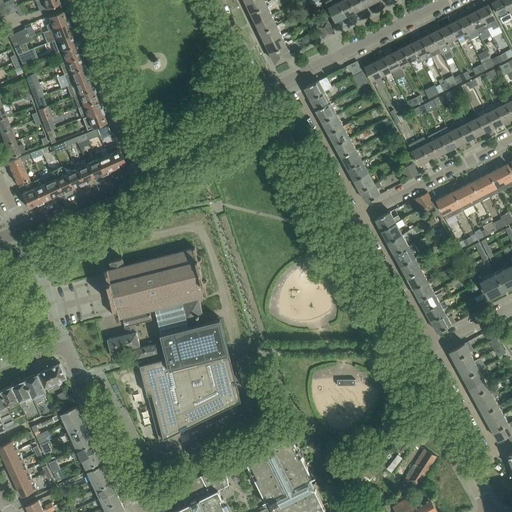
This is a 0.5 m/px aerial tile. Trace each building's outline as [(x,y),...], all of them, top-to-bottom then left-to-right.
[(17,10),(15,7),(12,0),(8,0),(6,1),(11,12),(17,10)] [(35,0),(40,10),(45,8),(46,8),(59,3),(58,0),(35,0)] [(267,4),(265,0),(250,0),(246,2),(251,12),(267,4)] [(346,16),(339,2),(333,4),(331,0),(327,0),(325,1),(335,21),(339,19),(340,20),(346,17),(345,16),(346,16)] [(355,11),(349,0),(341,0),(339,2),(346,16),(350,14),(351,15),(354,13),(354,12),(355,11)] [(364,6),(361,0),(349,0),(355,11),(359,9),(360,10),(363,8),(364,7),(364,6)] [(493,2),(492,2),(502,22),(511,17),(511,16),(503,0),(494,0),(493,1),(493,2)] [(511,0),(503,0),(511,16),(511,15),(511,0)] [(11,12),(6,1),(0,4),(6,15),(11,12)] [(256,22),(272,14),(267,4),(251,12),(256,22)] [(498,25),(488,5),(486,4),(484,5),(483,7),(479,9),(488,27),(492,25),(494,28),(498,25)] [(24,14),(20,5),(15,7),(17,10),(19,15),(24,14)] [(488,27),(479,9),(477,9),(475,10),(474,11),(469,14),(478,33),(479,34),(484,32),(483,30),(488,27)] [(66,19),(62,10),(48,16),(51,22),(46,24),(48,30),(53,28),(68,22),(67,19),(66,19)] [(261,32),(277,24),(276,22),(283,19),(279,11),(272,14),(256,22),(261,32)] [(478,33),(469,14),(468,13),(465,15),(465,16),(460,19),(469,37),(470,39),(479,34),(478,33)] [(469,37),(460,19),(458,18),(456,20),(455,21),(451,24),(450,23),(457,37),(462,34),(465,40),(469,37)] [(335,33),(330,24),(328,20),(317,26),(323,39),(335,33)] [(71,33),(68,26),(70,25),(68,22),(53,28),(57,38),(71,33)] [(35,34),(30,23),(24,25),(25,28),(30,37),(34,35),(35,34)] [(457,37),(450,23),(449,23),(446,24),(446,26),(441,28),(450,46),(454,44),(452,39),(457,37)] [(265,42),(282,34),(277,24),(261,32),(265,42)] [(450,46),(441,28),(440,27),(437,29),(436,31),(432,33),(438,46),(439,46),(441,51),(442,54),(443,53),(446,60),(453,56),(450,50),(451,49),(450,46)] [(30,37),(25,28),(19,31),(25,42),(30,39),(31,39),(30,37)] [(25,42),(19,31),(14,33),(19,45),(25,42)] [(438,46),(432,33),(430,32),(427,34),(427,35),(423,38),(421,37),(431,56),(441,51),(439,46),(438,46)] [(19,45),(14,33),(9,36),(14,47),(19,45)] [(76,43),(75,41),(74,41),(71,33),(57,38),(50,41),(54,52),(76,43)] [(270,52),(287,44),(282,34),(265,42),(270,52)] [(431,56),(421,37),(418,38),(418,40),(413,42),(412,42),(422,61),(431,56)] [(28,51),(25,42),(19,45),(14,47),(18,55),(22,53),(26,51),(28,51)] [(422,61),(412,42),(409,43),(408,45),(403,47),(410,60),(415,58),(418,63),(422,61)] [(80,55),(77,48),(78,48),(76,43),(54,52),(56,57),(64,54),(66,60),(80,55)] [(292,55),(287,44),(270,52),(275,63),(292,55)] [(410,60),(403,47),(402,48),(401,47),(398,49),(397,50),(394,52),(400,65),(410,60)] [(26,51),(22,53),(18,55),(23,65),(27,63),(31,62),(26,51)] [(400,65),(394,52),(393,53),(392,52),(389,53),(388,55),(384,57),(394,75),(396,79),(405,74),(403,70),(400,65)] [(504,60),(501,54),(491,59),(494,65),(504,60)] [(85,65),(84,62),(83,63),(80,55),(66,60),(70,71),(85,65)] [(494,65),(491,59),(490,56),(481,60),(482,63),(485,69),(494,65)] [(394,75),(384,57),(382,57),(379,58),(379,60),(375,62),(382,75),(382,74),(385,80),(394,75)] [(382,75),(375,62),(373,61),(369,63),(369,65),(365,67),(372,80),(372,79),(382,75)] [(511,68),(508,61),(499,66),(504,75),(508,72),(511,80),(511,68)] [(88,76),(85,70),(86,69),(85,65),(70,71),(64,74),(68,84),(74,82),(88,76)] [(35,72),(27,75),(28,77),(26,78),(28,81),(30,87),(34,85),(39,83),(35,72)] [(443,79),(444,82),(448,88),(452,86),(457,84),(453,75),(443,79)] [(484,84),(480,75),(471,80),(474,86),(477,84),(479,86),(484,84)] [(93,87),(92,84),(91,85),(88,76),(74,82),(68,84),(66,85),(71,96),(73,95),(79,93),(93,87)] [(319,79),(304,87),(310,98),(325,90),(332,86),(327,76),(319,80),(319,79)] [(29,93),(27,87),(24,79),(20,80),(23,88),(22,89),(23,92),(24,95),(29,93)] [(439,93),(448,88),(444,82),(436,86),(439,93)] [(39,83),(34,85),(30,87),(34,99),(43,95),(39,83)] [(439,93),(436,86),(432,88),(433,90),(427,93),(429,98),(439,93)] [(96,99),(94,92),(95,91),(93,87),(79,93),(73,95),(78,106),(96,99)] [(316,110),(331,102),(325,90),(310,98),(316,110)] [(397,106),(398,106),(396,103),(392,105),(388,98),(384,100),(388,108),(392,106),(394,109),(390,111),(394,117),(401,114),(397,106)] [(102,109),(101,106),(100,107),(96,99),(78,106),(82,117),(102,109)] [(436,105),(433,99),(424,104),(428,112),(437,107),(436,105)] [(337,113),(331,102),(316,110),(323,121),(337,113)] [(511,117),(511,114),(506,102),(496,107),(504,122),(505,121),(506,122),(509,120),(509,119),(511,117)] [(12,112),(10,107),(4,109),(1,103),(0,103),(0,117),(6,115),(12,112)] [(402,104),(398,106),(397,106),(401,114),(404,112),(405,113),(406,113),(402,104)] [(51,117),(47,106),(43,107),(38,109),(43,120),(48,118),(51,117)] [(504,122),(496,107),(487,111),(494,126),(495,126),(497,127),(500,125),(500,123),(504,122)] [(106,122),(103,113),(104,113),(102,109),(82,117),(87,129),(106,122)] [(494,126),(487,111),(477,116),(485,131),(486,130),(487,131),(491,130),(491,128),(494,126)] [(407,118),(405,113),(404,112),(401,114),(394,117),(397,123),(407,118)] [(344,125),(337,113),(323,121),(329,133),(344,125)] [(11,127),(6,115),(0,117),(0,130),(0,131),(11,127)] [(392,125),(388,116),(384,118),(389,127),(392,125)] [(485,131),(477,116),(468,121),(475,136),(476,135),(478,136),(481,134),(481,133),(485,131)] [(52,129),(48,118),(43,120),(47,131),(52,129)] [(475,136),(468,121),(459,126),(466,140),(467,140),(469,141),(472,139),(472,138),(475,136)] [(108,124),(96,129),(99,135),(101,138),(112,134),(110,131),(108,124)] [(344,125),(329,133),(335,144),(350,136),(344,125)] [(457,145),(449,130),(447,126),(438,131),(447,150),(448,150),(450,150),(453,148),(453,147),(457,145)] [(466,140),(459,126),(449,130),(457,145),(458,145),(459,145),(462,144),(462,142),(466,140)] [(16,139),(11,127),(0,131),(5,144),(16,139)] [(56,141),(52,129),(47,131),(51,143),(56,141)] [(99,135),(96,129),(85,133),(88,139),(99,135)] [(438,131),(428,136),(429,137),(431,140),(430,140),(438,155),(439,154),(441,155),(444,154),(443,152),(447,150),(438,131)] [(88,139),(85,133),(75,137),(76,141),(77,143),(88,139)] [(356,147),(350,136),(335,144),(341,155),(356,147)] [(430,140),(431,140),(429,137),(426,139),(424,136),(418,139),(428,159),(429,159),(431,160),(434,158),(434,157),(438,155),(430,140)] [(76,141),(75,137),(63,141),(65,146),(76,141)] [(25,151),(22,143),(18,145),(16,139),(5,144),(10,157),(25,151)] [(428,159),(418,139),(408,144),(419,164),(420,164),(422,164),(425,163),(425,161),(428,159)] [(66,148),(65,146),(63,141),(52,145),(56,153),(66,148)] [(117,145),(106,150),(108,154),(114,168),(125,163),(123,158),(124,158),(122,154),(121,155),(119,149),(117,145)] [(356,147),(341,155),(348,167),(362,159),(356,147)] [(114,168),(108,154),(102,156),(100,150),(94,153),(97,159),(104,174),(107,173),(106,171),(114,168)] [(30,158),(28,153),(18,157),(21,161),(30,158)] [(29,177),(21,161),(18,157),(6,161),(16,183),(22,180),(24,184),(25,183),(25,184),(30,182),(30,181),(28,177),(29,177)] [(86,164),(87,164),(85,159),(84,159),(74,164),(76,168),(75,169),(82,184),(86,183),(85,181),(93,178),(86,164)] [(104,174),(97,159),(87,164),(86,164),(93,178),(100,175),(100,176),(104,174)] [(362,159),(348,167),(354,179),(369,171),(362,159)] [(419,174),(413,162),(412,162),(412,163),(402,168),(408,179),(419,174)] [(511,184),(511,171),(508,163),(498,168),(508,187),(511,184)] [(71,188),(65,173),(61,166),(51,171),(53,174),(55,178),(54,178),(61,194),(64,192),(64,191),(71,188)] [(508,187),(498,168),(489,172),(499,191),(508,187)] [(82,184),(75,169),(65,173),(71,188),(79,184),(79,185),(82,184)] [(375,182),(369,171),(354,179),(360,190),(375,182)] [(499,191),(489,172),(480,177),(490,196),(499,191)] [(54,178),(55,178),(53,174),(42,179),(41,179),(49,197),(57,194),(58,195),(61,194),(54,178)] [(41,179),(42,179),(41,177),(31,182),(30,181),(30,182),(33,188),(39,203),(43,202),(42,200),(49,197),(41,179)] [(490,196),(480,177),(471,181),(481,200),(490,196)] [(379,190),(383,187),(379,180),(375,183),(375,182),(360,190),(366,202),(381,194),(379,190)] [(481,200),(471,181),(462,186),(472,205),(481,200)] [(39,203),(33,188),(30,182),(25,184),(28,190),(21,193),(27,208),(36,204),(36,205),(39,203)] [(472,205),(462,186),(454,191),(463,209),(466,215),(475,211),(472,205)] [(463,209),(454,191),(445,195),(454,214),(463,209)] [(420,208),(433,202),(428,192),(415,198),(420,208)] [(454,214),(445,195),(436,200),(446,218),(454,214)] [(398,214),(393,216),(390,211),(376,219),(382,230),(401,219),(398,214)] [(511,221),(511,216),(511,215),(509,211),(500,216),(502,219),(505,225),(511,221)] [(493,223),(490,217),(481,222),(485,229),(484,229),(487,234),(496,230),(493,223)] [(403,234),(399,226),(405,223),(402,218),(401,219),(382,230),(389,242),(403,234)] [(502,219),(493,223),(496,230),(505,225),(502,219)] [(487,234),(484,229),(476,233),(479,238),(487,234)] [(407,231),(403,234),(389,242),(394,252),(413,242),(407,231)] [(413,242),(394,252),(401,265),(415,257),(421,254),(414,242),(413,242)] [(124,265),(122,257),(110,260),(112,268),(108,269),(108,268),(105,269),(105,270),(104,270),(105,273),(106,273),(116,314),(115,315),(116,318),(117,317),(118,319),(120,318),(120,317),(122,316),(126,333),(136,331),(134,324),(152,319),(149,309),(155,308),(182,301),(186,318),(187,318),(197,316),(199,316),(199,315),(203,314),(199,297),(207,295),(195,247),(138,262),(137,260),(136,261),(136,262),(124,265)] [(407,276),(422,268),(415,257),(401,265),(407,276)] [(464,261),(455,265),(459,273),(468,268),(464,261)] [(511,266),(511,265),(480,281),(489,297),(502,290),(503,292),(507,290),(506,288),(511,284),(511,266)] [(72,274),(74,284),(102,278),(100,267),(72,274)] [(428,280),(422,268),(407,276),(414,288),(428,280)] [(434,291),(428,280),(414,288),(420,299),(434,291)] [(444,300),(440,292),(436,294),(434,291),(420,299),(426,310),(440,302),(444,300)] [(167,357),(140,364),(159,441),(241,400),(227,343),(220,318),(189,326),(187,318),(186,318),(182,301),(155,308),(161,333),(160,333),(167,357)] [(446,313),(440,302),(426,310),(431,320),(446,313)] [(452,324),(446,313),(431,320),(438,332),(452,324)] [(136,331),(126,333),(107,338),(109,345),(108,345),(110,351),(111,351),(111,353),(135,346),(140,345),(136,331)] [(502,345),(496,337),(489,341),(494,349),(502,345)] [(454,359),(470,351),(465,341),(449,350),(450,350),(454,359)] [(160,352),(160,350),(158,343),(141,347),(140,345),(135,346),(136,348),(138,357),(160,352)] [(508,354),(502,345),(494,349),(500,358),(502,357),(508,354)] [(475,360),(470,351),(454,359),(459,368),(475,360)] [(511,360),(508,354),(502,357),(507,365),(511,361),(511,360)] [(480,369),(475,360),(459,368),(464,377),(480,369)] [(67,377),(60,362),(38,372),(47,389),(54,386),(53,384),(67,377)] [(489,375),(485,366),(480,369),(464,377),(469,386),(484,378),(489,375)] [(355,379),(356,370),(340,369),(339,378),(355,379)] [(56,410),(47,389),(38,372),(24,379),(32,395),(41,413),(46,415),(56,410)] [(489,387),(484,378),(469,386),(474,395),(489,387)] [(32,395),(24,379),(12,385),(22,406),(28,420),(42,414),(41,413),(32,395)] [(22,406),(12,385),(6,387),(1,390),(9,409),(10,409),(15,419),(14,420),(17,425),(28,420),(22,406)] [(494,396),(489,387),(474,395),(478,404),(494,396)] [(9,409),(1,390),(0,389),(0,415),(7,430),(13,427),(10,422),(14,420),(15,419),(10,409),(9,409)] [(77,400),(74,393),(60,399),(63,407),(77,400)] [(499,405),(494,396),(478,404),(483,413),(499,405)] [(81,414),(77,405),(61,412),(65,421),(81,414)] [(504,414),(499,405),(483,413),(488,422),(504,414)] [(85,422),(81,414),(65,421),(70,430),(85,422)] [(508,422),(504,414),(488,422),(493,431),(508,422)] [(74,439),(89,431),(85,422),(70,430),(70,431),(65,433),(69,442),(74,439)] [(511,432),(511,429),(508,422),(493,431),(498,440),(507,435),(511,432)] [(93,441),(89,431),(74,439),(78,448),(93,441)] [(323,505),(307,473),(310,472),(302,456),(299,457),(294,446),(296,444),(292,436),(271,446),(270,444),(265,446),(266,448),(245,459),(249,468),(252,466),(257,477),(255,478),(263,495),(265,494),(268,499),(273,509),(274,511),(313,511),(318,510),(317,507),(323,505)] [(19,449),(14,439),(0,445),(0,450),(3,456),(19,449)] [(51,443),(50,439),(45,442),(40,444),(45,453),(53,449),(58,447),(56,441),(51,443)] [(82,457),(97,449),(93,441),(78,448),(78,449),(72,452),(75,460),(82,457)] [(400,442),(389,458),(395,462),(406,446),(400,442)] [(23,459),(19,449),(3,456),(8,466),(23,459)] [(102,460),(97,449),(82,457),(87,467),(102,460)] [(415,488),(436,456),(424,449),(415,464),(414,463),(407,474),(407,475),(404,481),(415,488)] [(61,467),(57,458),(53,460),(49,462),(53,471),(61,467)] [(28,469),(23,459),(8,466),(12,476),(28,469)] [(103,463),(88,470),(92,478),(107,471),(103,463)] [(267,511),(273,509),(268,499),(263,502),(264,502),(265,505),(259,508),(261,511),(259,511),(257,511),(256,511),(228,511),(227,509),(225,510),(220,499),(222,498),(218,490),(229,484),(225,466),(225,467),(217,470),(209,473),(202,476),(201,475),(173,489),(170,497),(173,498),(173,500),(173,502),(172,502),(175,510),(171,511),(267,511)] [(32,479),(28,469),(12,476),(17,486),(32,479)] [(62,478),(58,469),(53,471),(58,481),(62,478)] [(112,480),(107,471),(92,478),(96,487),(112,480)] [(37,488),(32,479),(17,486),(21,496),(37,488)] [(116,490),(112,480),(96,487),(101,497),(116,490)] [(68,490),(73,488),(71,483),(70,484),(69,482),(64,484),(63,481),(59,483),(63,492),(68,490)] [(105,506),(120,498),(116,490),(101,497),(105,506)] [(438,511),(439,511),(431,497),(417,505),(411,496),(393,506),(396,511),(438,511)] [(115,511),(124,508),(120,498),(105,506),(107,511),(115,511)] [(28,511),(38,511),(53,505),(52,502),(45,505),(46,507),(43,509),(39,499),(26,505),(28,511)]
